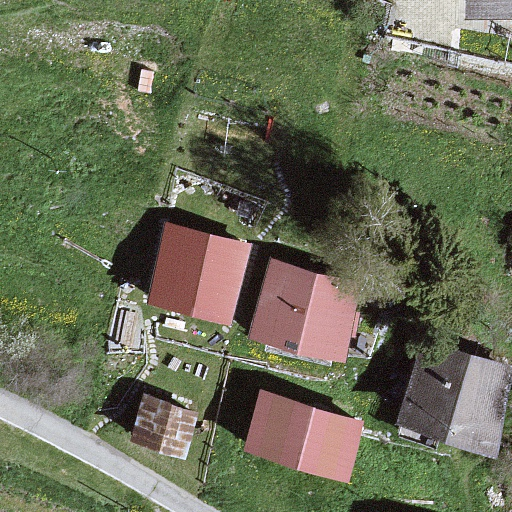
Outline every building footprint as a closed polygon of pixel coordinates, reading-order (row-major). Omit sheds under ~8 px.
[(511,0),(445,0),(445,15),(511,16),(511,0)] [(162,203),(147,283),(235,299),(250,220),(162,203)] [(338,287),(254,267),(234,346),(318,367),(338,287)] [(490,365),(412,338),(381,427),(459,453),(490,365)] [(342,422),(240,394),(223,458),(325,485),(342,422)]
